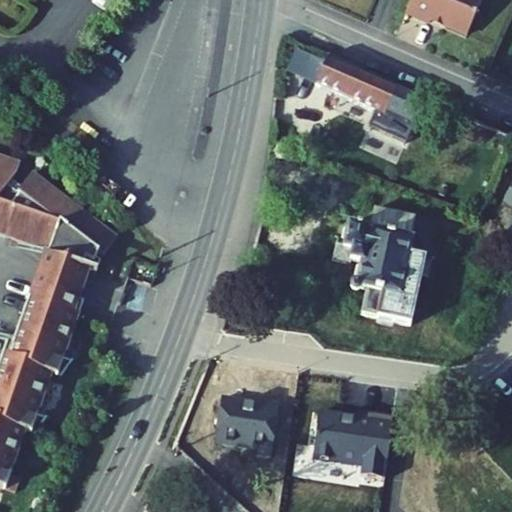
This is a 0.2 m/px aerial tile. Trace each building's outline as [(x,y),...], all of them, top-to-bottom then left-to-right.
[(412,0),(406,13),(429,23),(433,18),(443,22),(444,25),(467,35),(482,0),(412,0)] [(392,142),(410,93),(329,58),(316,88),(372,112),(365,129),(370,139),(381,145),(392,142)] [(0,235),(50,254),(48,259),(83,272),(86,262),(95,265),(99,255),(104,258),(118,240),(33,175),(23,189),(13,181),(22,166),(0,158),(0,235)] [(378,320),(411,326),(424,260),(407,256),(414,219),(375,211),(371,231),(349,227),(343,252),(353,254),(351,263),(362,265),(359,284),(352,285),(350,289),(352,295),(356,296),(362,292),(383,296),(378,320)] [(337,250),(334,264),(351,267),(351,263),(353,254),(343,252),(337,250)] [(88,274),(83,272),(48,259),(38,288),(79,302),(88,274)] [(38,288),(34,286),(13,345),(7,343),(0,363),(0,489),(4,491),(24,433),(34,436),(47,422),(37,418),(51,377),(61,381),(74,366),(64,362),(84,304),(79,302),(38,288)]
